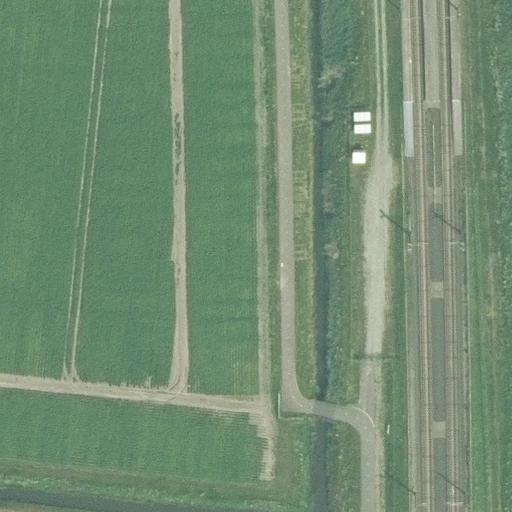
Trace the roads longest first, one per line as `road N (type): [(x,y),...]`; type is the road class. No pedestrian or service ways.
road 1 (track): [(503,511),(476,0)]
road 2 (track): [(378,0),(379,170),(366,361)]
